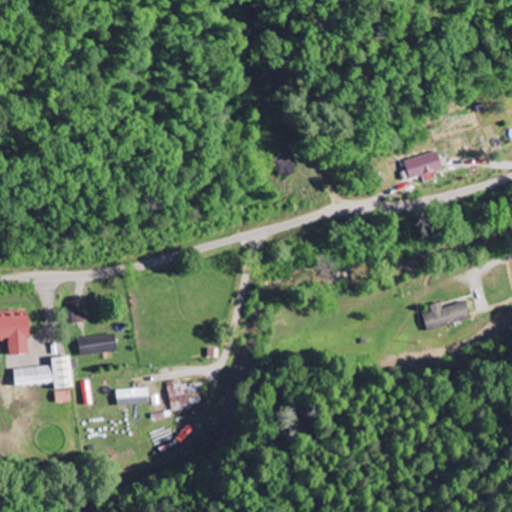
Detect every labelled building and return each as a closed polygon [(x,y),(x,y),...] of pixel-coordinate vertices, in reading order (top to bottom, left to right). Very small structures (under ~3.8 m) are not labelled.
[(413,180),(447,169),(441,151),(407,162),(413,180)] [(444,302),(433,306),(435,312),(426,315),(432,332),(474,318),(469,301),(447,308),(444,302)] [(73,308),(75,324),(87,322),(84,306),(73,308)] [(36,355),(35,316),(1,317),(1,340),(15,340),(15,355),(36,355)] [(83,355),(120,353),(119,335),(82,338),(83,355)] [(79,388),(75,356),(56,359),(56,366),(18,369),(20,387),(58,383),(60,404),(74,402),(73,389),(79,388)] [(119,406),(153,405),(153,389),(119,390),(119,406)]
